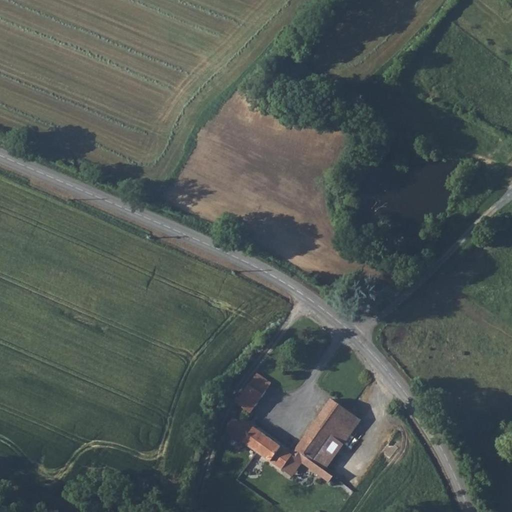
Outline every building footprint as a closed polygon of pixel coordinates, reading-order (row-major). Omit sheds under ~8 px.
[(262,366),(254,375),(266,387),(275,377),(262,366)] [(258,396),(266,387),(254,375),(246,384),(258,396)] [(246,384),(236,395),(249,407),(258,396),(246,384)] [(342,418),(349,409),(335,399),(295,448),(296,450),(307,458),(311,461),(332,436),(344,421),(342,418)] [(344,421),(332,436),(344,446),(364,422),(349,409),(342,418),(344,421)] [(248,430),(252,424),(242,415),(240,417),(234,413),(226,423),(259,449),(264,443),(248,430)] [(264,443),(259,449),(283,468),(293,454),(252,424),(248,430),(264,443)] [(324,471),(344,446),(332,436),(311,461),(324,471)] [(307,458),(296,450),(293,454),(303,463),(307,458)] [(303,463),(293,454),(283,468),(293,476),(303,463)]
